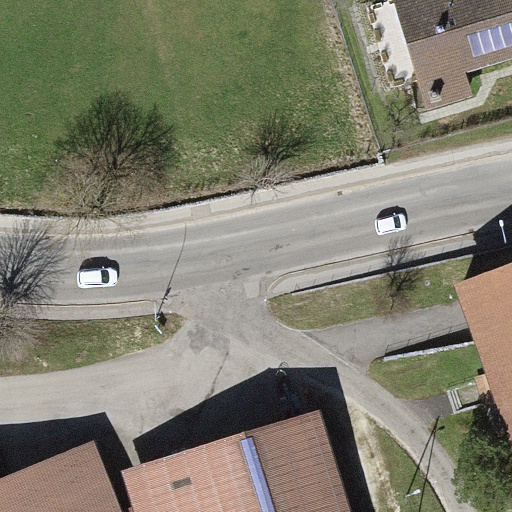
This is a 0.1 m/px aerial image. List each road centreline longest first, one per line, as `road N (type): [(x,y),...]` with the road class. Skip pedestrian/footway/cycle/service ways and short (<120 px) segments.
road 1 (residential): [(167,262),(285,348),(392,411),(423,445),(462,511)]
road 2 (secondary): [(167,262),(511,188)]
road 3 (secondary): [(0,263),(167,262)]
